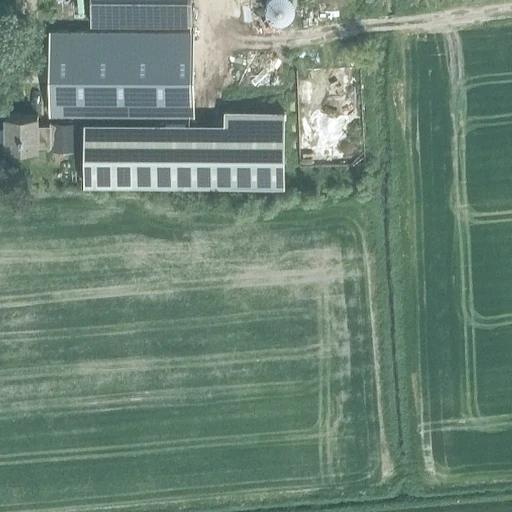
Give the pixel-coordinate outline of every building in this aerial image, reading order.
[(192,23),(191,0),(90,0),(91,23),(192,23)] [(274,0),(272,12),(295,17),(298,0),(274,0)] [(192,113),(192,30),(50,30),(50,114),(192,113)] [(83,120),(83,182),(284,182),(284,109),(224,109),(224,120),(192,120),(83,120)] [(38,114),(5,113),(5,144),(50,145),(50,123),(37,123),(38,114)] [(53,151),(74,150),(73,122),(53,123),(53,151)]
